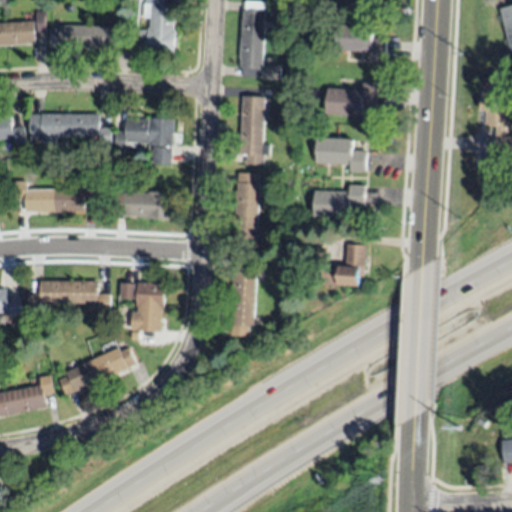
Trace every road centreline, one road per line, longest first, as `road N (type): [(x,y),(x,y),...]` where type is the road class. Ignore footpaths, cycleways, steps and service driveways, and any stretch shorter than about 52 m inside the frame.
road 1 (residential): [(215,0),(201,301),(186,355),(154,397),(118,418),(0,451)]
road 2 (motorway): [(511,258),(354,343),(85,511)]
road 3 (motorway): [(205,511),(511,323)]
road 4 (tertiary): [(440,0),(433,261)]
road 5 (residential): [(0,84),(211,86)]
road 6 (residential): [(0,251),(204,254)]
road 7 (tertiary): [(423,437),(433,261)]
